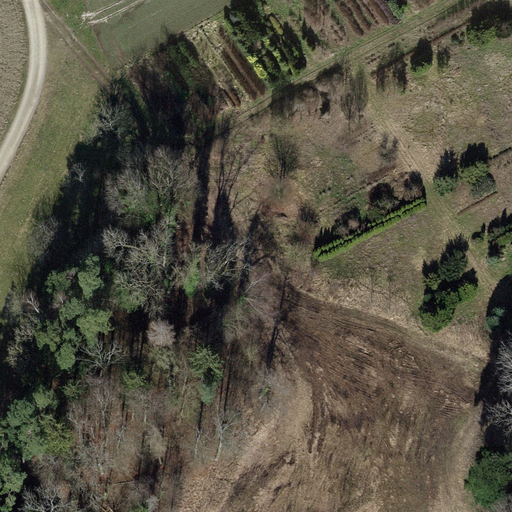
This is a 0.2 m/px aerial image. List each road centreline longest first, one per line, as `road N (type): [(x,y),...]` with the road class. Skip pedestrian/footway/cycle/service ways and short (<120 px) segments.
road 1 (track): [(33,4),(62,28),(169,169)]
road 2 (track): [(0,167),(40,82),(43,45),(33,4)]
